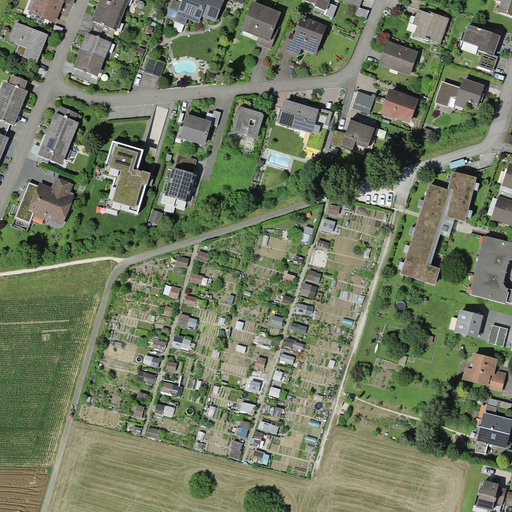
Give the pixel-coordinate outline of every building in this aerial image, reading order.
[(63,0),(33,0),(27,16),(54,26),(63,0)] [(126,0),(100,0),(91,25),(114,33),(126,0)] [(178,0),(174,16),(199,24),(201,19),(214,23),(220,2),(213,0),(178,0)] [(300,0),(324,10),(328,0),(300,0)] [(511,0),(495,0),(492,12),(511,17),(511,0)] [(278,15),(249,4),(239,31),(268,42),(278,15)] [(447,19),(417,9),(408,35),(438,45),(447,19)] [(324,27),(300,19),(292,42),(286,40),(282,53),(298,58),(300,51),(314,55),(324,27)] [(48,36),(15,23),(8,41),(25,48),(21,59),(37,65),(48,36)] [(500,36),(464,25),(459,41),(475,46),(474,50),(493,56),(500,36)] [(108,43),(84,34),(71,68),(95,78),(108,43)] [(416,51),(384,40),(377,64),(409,74),(416,51)] [(5,84),(0,81),(0,122),(11,127),(24,92),(21,91),(24,83),(8,77),(5,84)] [(483,86),(461,79),(454,102),(475,110),(483,86)] [(416,99),(386,89),(378,115),(408,124),(416,99)] [(318,112),(283,102),(276,125),(311,135),(318,112)] [(79,114),(56,105),(36,156),(59,165),(79,114)] [(260,115),(236,109),(230,132),(254,138),(260,115)] [(209,123),(184,116),(177,138),(202,146),(209,123)] [(375,127),(346,118),(336,149),(352,154),(356,143),(368,147),(375,127)] [(142,152),(108,142),(100,169),(115,174),(106,205),(136,214),(147,177),(135,173),(142,152)] [(511,165),(508,164),(501,186),(511,189),(511,165)] [(194,177),(170,169),(162,197),(186,205),(194,177)] [(445,189),(425,183),(396,275),(432,287),(437,271),(422,267),(439,214),(462,221),(475,179),(450,171),(445,189)] [(50,187),(37,183),(26,215),(60,226),(73,185),(53,178),(50,187)] [(511,200),(497,196),(490,222),(511,227),(511,200)] [(511,244),(480,237),(466,297),(503,305),(506,290),(502,285),(508,265),(511,261),(511,244)] [(480,317),(457,311),(451,334),(475,340),(480,317)] [(507,329),(491,326),(487,344),(503,348),(507,329)] [(496,361),(466,354),(459,383),(500,392),(505,373),(494,371),(496,361)] [(511,422),(511,420),(483,413),(475,442),(505,449),(511,422)] [(506,487),(479,481),(472,509),(483,511),(489,511),(492,503),(502,505),(506,487)]
